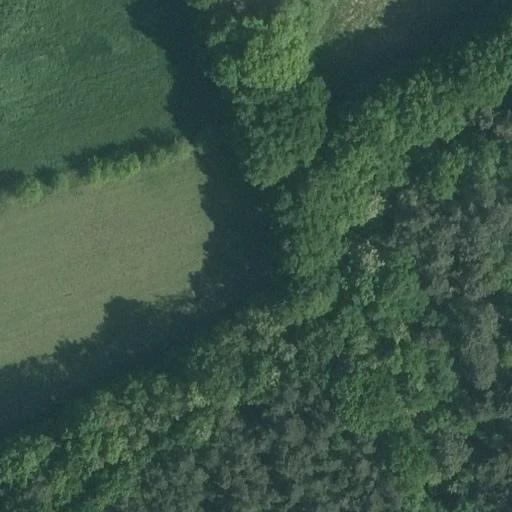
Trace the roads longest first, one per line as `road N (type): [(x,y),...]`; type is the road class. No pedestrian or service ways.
road 1 (unclassified): [(41,511),(308,291),(338,256)]
road 2 (unclassified): [(338,256),(234,0)]
road 3 (track): [(443,511),(338,256)]
road 4 (unclassified): [(338,256),(440,140),(511,85)]
